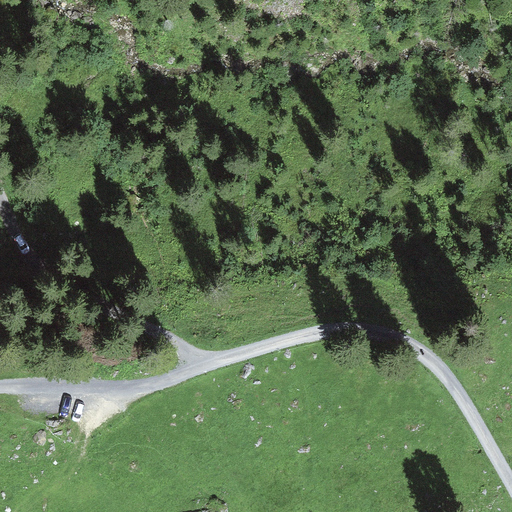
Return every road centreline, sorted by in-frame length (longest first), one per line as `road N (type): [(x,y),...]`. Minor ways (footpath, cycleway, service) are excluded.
road 1 (track): [(511,483),(443,370),(393,339),(362,330),(319,332),(220,358)]
road 2 (track): [(0,184),(40,271),(71,301),(220,358)]
road 3 (track): [(220,358),(129,384),(0,386)]
